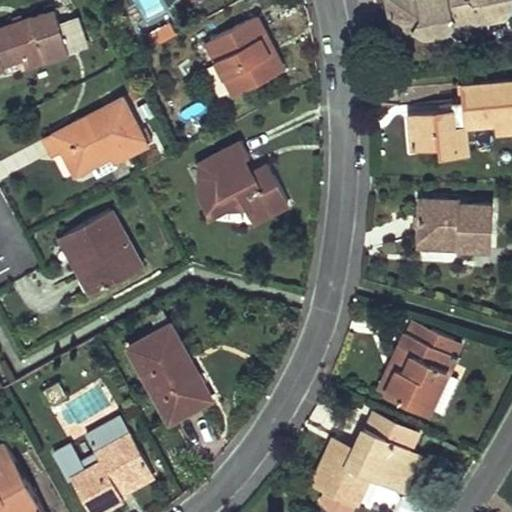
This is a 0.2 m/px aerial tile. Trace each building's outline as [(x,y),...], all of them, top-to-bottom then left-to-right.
[(511,0),(386,0),(393,27),(411,24),(421,33),(447,27),(451,18),(471,15),(476,22),(505,15),(511,5),(511,0)] [(0,27),(0,65),(6,62),(6,60),(22,55),(26,64),(69,50),(59,21),(55,8),(0,27)] [(257,13),(205,41),(233,94),(278,71),(260,37),(267,33),(257,13)] [(69,17),(59,21),(69,50),(80,45),(69,17)] [(267,33),(260,37),(278,71),(285,67),(267,33)] [(463,105),(409,109),(413,147),(439,145),(455,143),(454,125),(465,125),(495,122),(511,120),(511,77),(462,82),(463,105)] [(123,96),(54,133),(62,147),(76,173),(97,162),(94,157),(110,148),(113,154),(116,159),(148,142),(123,96)] [(511,120),(495,122),(495,131),(511,129),(511,120)] [(439,145),(441,155),(467,153),(465,125),(454,125),(455,143),(439,145)] [(54,133),(45,137),(53,152),(62,147),(54,133)] [(242,139),(199,161),(198,172),(202,180),(199,181),(199,194),(210,214),(240,197),(246,210),(251,219),(289,199),(269,162),(254,169),(247,173),(239,159),(247,155),(250,153),(242,139)] [(110,148),(94,157),(97,162),(113,154),(110,148)] [(247,155),(239,159),(247,173),(254,169),(247,155)] [(422,195),(420,233),(459,234),(459,246),(491,248),(493,201),(460,200),(460,197),(422,195)] [(240,197),(210,214),(213,219),(229,210),(246,210),(240,197)] [(110,207),(65,231),(85,268),(79,271),(91,292),(141,265),(110,207)] [(65,231),(57,235),(77,272),(79,271),(85,268),(65,231)] [(420,233),(419,245),(459,246),(459,234),(420,233)] [(432,325),(413,316),(407,329),(426,338),(432,325)] [(171,322),(129,345),(169,418),(207,397),(186,358),(190,356),(171,322)] [(407,329),(391,362),(399,366),(388,390),(428,409),(430,404),(442,410),(458,375),(454,373),(446,369),(461,339),(432,325),(426,338),(407,329)] [(446,369),(454,373),(468,342),(461,339),(446,369)] [(391,362),(380,386),(388,390),(399,366),(391,362)] [(373,406),(365,423),(411,445),(419,427),(373,406)] [(331,443),(313,482),(356,502),(370,473),(392,484),(411,445),(365,423),(355,444),(351,452),(331,443)] [(100,458),(71,474),(92,511),(94,511),(123,496),(121,492),(117,486),(151,467),(130,429),(95,449),(100,458)] [(335,434),(331,443),(351,452),(355,444),(335,434)] [(0,497),(3,496),(9,505),(12,511),(48,511),(30,481),(22,486),(8,462),(16,457),(4,437),(0,439),(0,497)] [(411,445),(392,484),(403,488),(421,450),(411,445)] [(16,457),(8,462),(22,486),(30,481),(16,457)] [(151,467),(117,486),(121,492),(154,474),(151,467)] [(372,498),(394,507),(402,489),(380,479),(372,498)] [(3,496),(0,497),(0,509),(9,505),(3,496)]
